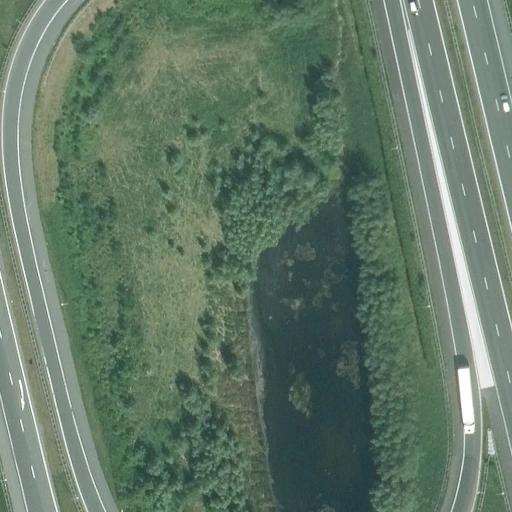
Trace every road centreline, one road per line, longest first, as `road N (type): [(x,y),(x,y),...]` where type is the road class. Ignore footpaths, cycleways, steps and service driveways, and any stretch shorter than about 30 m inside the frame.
road 1 (motorway): [(97,511),(13,156),(21,65),(59,0)]
road 2 (motorway): [(404,0),(410,94),(470,393),(469,475),(459,511)]
road 3 (motorway): [(417,0),(511,395)]
road 4 (motorway): [(0,330),(41,511)]
road 5 (motorway): [(511,165),(472,0)]
